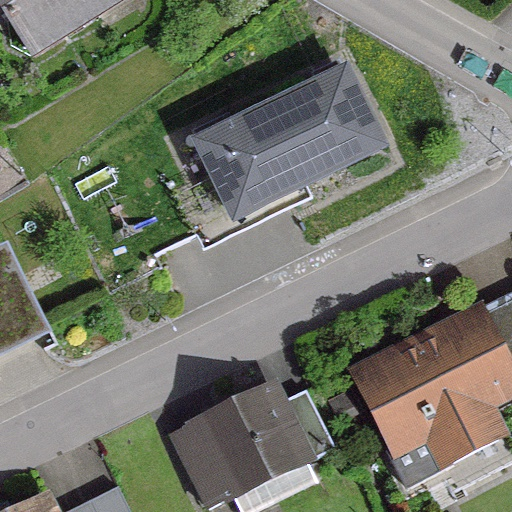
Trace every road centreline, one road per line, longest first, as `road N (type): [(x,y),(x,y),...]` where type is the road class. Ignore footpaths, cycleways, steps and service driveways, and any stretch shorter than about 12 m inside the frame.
road 1 (residential): [(0,472),(511,213)]
road 2 (residential): [(369,0),(511,82)]
